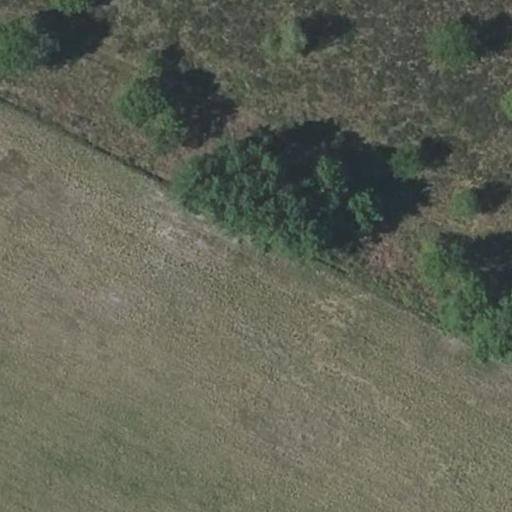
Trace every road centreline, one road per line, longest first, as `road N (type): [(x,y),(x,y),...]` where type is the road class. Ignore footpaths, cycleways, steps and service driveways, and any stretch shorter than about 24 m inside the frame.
road 1 (track): [(0,56),(511,320)]
road 2 (track): [(9,0),(78,11),(511,232)]
